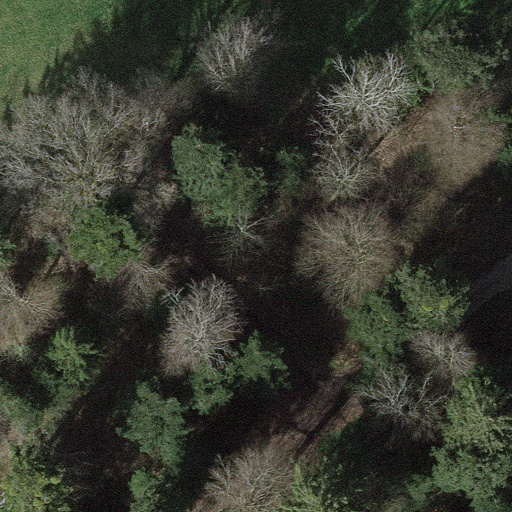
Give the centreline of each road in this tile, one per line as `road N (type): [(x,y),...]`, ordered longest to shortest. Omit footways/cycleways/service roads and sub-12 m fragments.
road 1 (track): [(0,190),(72,179),(125,194),(201,258),(339,407)]
road 2 (track): [(215,511),(511,266)]
